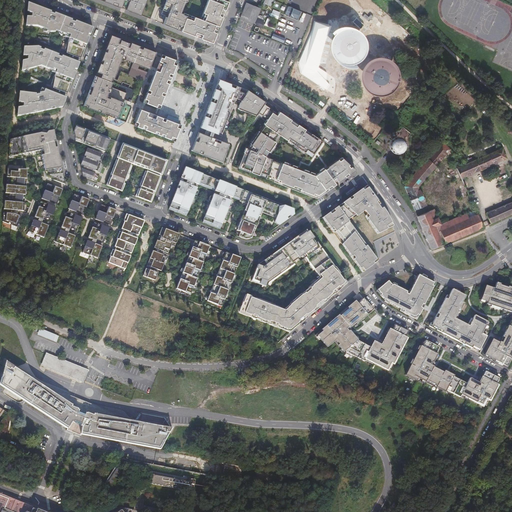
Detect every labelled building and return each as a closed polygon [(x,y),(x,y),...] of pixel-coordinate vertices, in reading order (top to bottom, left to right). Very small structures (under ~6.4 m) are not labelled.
[(98,0),(123,9),(140,16),(143,9),(144,5),(145,0),(98,0)] [(187,0),(166,0),(159,19),(165,21),(163,25),(196,38),(212,44),(215,36),(220,22),(224,12),(228,2),(222,0),(207,0),(200,20),(183,13),(183,14),(181,13),(185,1),(187,2),(187,0)] [(349,5),(349,4),(349,3),(349,1),(348,0),(347,0),(337,0),(336,1),(336,3),(336,4),(336,5),(336,6),(337,8),(338,9),(339,9),(340,10),(341,11),(343,11),(344,11),(345,10),(346,10),(347,9),(348,8),(349,7),(349,5)] [(260,8),(243,1),(237,18),(254,24),(260,8)] [(77,62),(79,58),(81,59),(85,49),(89,37),(87,36),(88,34),(90,35),(93,28),(91,27),(30,3),(28,2),(27,12),(29,12),(32,13),(32,17),(29,17),(26,17),(25,26),(28,26),(36,26),(47,30),(46,32),(55,32),(55,31),(59,32),(59,33),(63,36),(63,34),(65,34),(64,36),(69,38),(64,50),(67,51),(66,53),(70,55),(68,58),(77,62)] [(298,19),(301,11),(289,6),(285,14),(298,19)] [(263,27),(265,21),(258,18),(256,24),(263,27)] [(319,67),(328,24),(314,21),(312,33),(308,40),(307,44),(304,48),(304,51),(302,54),(298,72),(327,89),(330,83),(326,81),(328,72),(319,67)] [(404,33),(393,23),(386,32),(396,41),(404,33)] [(337,31),(332,36),(329,42),(329,49),(331,55),(336,60),(342,64),(349,64),(355,63),(361,59),(364,53),(366,47),(365,40),(361,34),(356,30),(350,28),(343,28),(337,31)] [(159,54),(115,36),(87,107),(108,115),(120,120),(130,93),(116,87),(115,88),(113,88),(125,59),(133,62),(140,65),(152,70),(159,54)] [(39,37),(35,40),(50,46),(50,39),(39,37)] [(64,97),(65,93),(67,94),(71,84),(76,72),(74,71),(74,69),(77,70),(79,63),(77,62),(68,58),(38,47),(26,47),(23,47),(23,56),(25,56),(28,56),(27,59),(25,60),(22,61),(21,71),(24,70),(41,66),(52,70),(52,72),(55,73),(51,85),(53,86),(52,88),(56,90),(55,93),(64,97)] [(160,108),(162,109),(181,62),(164,56),(146,103),(148,104),(160,108)] [(367,60),(362,65),(359,72),(359,79),(361,86),(366,91),(372,94),(380,95),(387,93),(392,89),(396,83),(398,76),(397,69),(393,63),(387,58),(381,56),(373,57),(367,60)] [(139,68),(140,65),(133,62),(128,75),(147,83),(151,73),(139,68)] [(28,86),(42,82),(31,77),(28,86)] [(250,92),(221,81),(204,125),(203,128),(209,131),(216,134),(224,137),(238,102),(241,103),(238,109),(259,116),(260,114),(270,121),(266,126),(267,126),(262,133),(261,133),(249,150),(248,149),(246,155),(247,156),(242,168),(252,173),(261,176),(262,175),(269,178),(268,180),(276,183),(276,181),(290,187),(294,188),(318,198),(333,187),(334,188),(338,185),(327,170),(317,177),(268,159),(287,139),(314,158),(324,143),(250,92)] [(392,104),(398,109),(414,90),(408,85),(392,104)] [(21,92),(19,92),(18,102),(20,102),(23,102),(24,106),(20,107),(18,108),(17,117),(19,116),(33,113),(36,113),(51,110),(54,109),(59,108),(62,108),(66,98),(64,97),(55,93),(45,89),(41,88),(39,93),(36,94),(21,92)] [(454,100),(450,94),(446,99),(444,100),(442,103),(454,112),(465,104),(471,100),(473,98),(471,96),(461,88),(459,89),(458,91),(454,94),(456,97),(454,100)] [(362,113),(368,117),(374,108),(367,103),(362,113)] [(137,126),(177,142),(184,126),(159,117),(157,116),(145,111),(143,110),(137,126)] [(490,128),(495,139),(501,136),(496,125),(490,128)] [(78,137),(79,142),(94,148),(104,152),(107,153),(113,140),(92,131),(88,130),(82,128),(79,126),(79,128),(77,132),(78,137)] [(391,132),(391,136),(391,137),(389,138),(388,140),(387,141),(387,144),(387,146),(388,148),(389,150),(390,151),(392,152),(394,152),(396,153),(398,152),(400,151),(402,150),(403,148),(404,146),(407,146),(407,141),(407,140),(408,138),(408,137),(410,133),(403,127),(400,129),(398,131),(397,131),(394,132),(391,132)] [(24,137),(14,140),(14,143),(13,148),(13,157),(45,151),(46,156),(50,179),(68,186),(57,131),(39,134),(34,135),(29,137),(24,137)] [(201,133),(194,151),(224,163),(231,145),(214,139),(207,136),(201,133)] [(407,181),(404,185),(412,203),(415,210),(426,205),(418,186),(443,158),(444,157),(445,158),(451,151),(441,141),(408,180),(407,179),(405,180),(407,181)] [(170,162),(125,144),(108,186),(122,191),(125,183),(124,183),(125,180),(126,181),(132,166),(131,165),(131,164),(149,171),(149,172),(147,172),(142,187),(143,187),(142,190),(141,189),(137,197),(153,204),(170,162)] [(495,149),(462,164),(456,167),(460,177),(461,178),(506,158),(500,147),(499,147),(497,144),(496,144),(495,144),(494,144),(494,145),(493,146),(495,149)] [(106,156),(103,155),(104,152),(94,148),(92,151),(90,150),(83,166),(85,167),(84,170),(94,173),(95,171),(100,172),(106,156)] [(342,159),(329,169),(339,185),(356,172),(342,159)] [(460,177),(456,167),(454,165),(447,168),(452,180),(460,177)] [(23,171),(11,169),(6,224),(19,229),(23,220),(26,214),(30,183),(31,171),(23,171)] [(204,175),(204,176),(187,169),(171,211),(189,218),(202,184),(217,190),(205,224),(222,231),(234,200),(249,205),(239,232),(243,233),(241,238),(247,240),(254,239),(255,236),(264,214),(278,219),(276,223),(282,226),(297,215),(294,211),(283,206),(269,201),(255,196),(255,195),(238,189),(223,183),(204,175)] [(338,185),(339,185),(329,169),(327,170),(338,185)] [(97,181),(99,175),(94,173),(84,170),(85,177),(97,181)] [(463,183),(461,178),(460,177),(452,180),(454,186),(463,183)] [(50,184),(48,183),(46,187),(42,198),(48,200),(46,203),(43,202),(41,201),(39,205),(35,216),(34,219),(29,232),(46,238),(51,226),(42,222),(43,219),(50,222),(52,223),(54,219),(58,208),(57,207),(58,204),(59,205),(60,201),(65,189),(50,184)] [(460,200),(469,196),(463,183),(454,186),(460,200)] [(325,218),(323,220),(326,224),(334,236),(342,247),(359,272),(363,269),(374,262),(367,254),(370,252),(348,222),(355,217),(357,219),(365,213),(369,219),(367,221),(376,232),(377,231),(380,235),(392,227),(387,216),(369,190),(367,188),(363,191),(325,218)] [(85,215),(91,200),(78,195),(77,199),(75,198),(63,227),(71,230),(70,233),(62,230),(57,243),(72,249),(84,218),(79,216),(80,213),(85,215)] [(511,213),(511,202),(486,213),(490,223),(511,213)] [(463,208),(465,214),(476,210),(473,204),(463,208)] [(96,223),(84,254),(99,259),(104,246),(97,244),(98,241),(105,243),(118,211),(103,205),(97,220),(103,222),(102,225),(96,223)] [(457,237),(483,226),(476,210),(465,214),(440,224),(434,209),(417,215),(424,232),(431,248),(457,237)] [(134,237),(135,234),(141,236),(146,221),(128,214),(125,221),(126,222),(124,229),(125,230),(124,233),(121,232),(119,239),(120,239),(116,247),(118,247),(117,250),(115,249),(112,256),(113,256),(110,263),(127,270),(132,257),(127,254),(128,251),(134,254),(139,239),(134,237)] [(156,273),(157,270),(162,272),(168,257),(162,255),(163,252),(169,255),(172,247),(176,249),(181,235),(167,230),(164,228),(161,236),(159,241),(156,249),(158,250),(157,253),(154,252),(148,267),(152,268),(151,271),(147,270),(144,277),(156,282),(159,274),(156,273)] [(272,257),(259,266),(258,266),(251,281),(265,286),(267,286),(268,282),(293,264),(292,262),(304,253),(307,256),(306,257),(314,269),(315,268),(317,270),(316,270),(321,278),(313,285),(313,286),(310,288),(311,289),(305,293),(305,292),(302,295),(302,294),(290,305),(288,307),(288,308),(285,310),(270,305),(247,296),(243,308),(242,308),(241,311),(246,313),(245,314),(250,316),(251,316),(253,317),(253,316),(257,318),(260,319),(259,320),(267,322),(270,323),(278,325),(278,326),(280,327),(288,330),(291,331),(298,325),(315,311),(315,310),(317,308),(316,308),(323,302),(323,303),(325,301),(326,302),(338,292),(345,285),(318,244),(316,245),(313,241),(315,240),(309,233),(307,235),(306,234),(302,237),(301,236),(294,241),(295,242),(273,258),(272,257)] [(202,244),(195,241),(175,289),(192,296),(211,247),(204,244),(202,244)] [(229,254),(227,253),(208,302),(223,308),(242,259),(239,258),(229,254)] [(389,282),(388,281),(377,291),(386,301),(401,309),(400,311),(416,319),(422,308),(422,307),(435,283),(419,275),(409,295),(408,294),(408,292),(396,286),(389,282)] [(495,288),(486,285),(481,299),(485,301),(484,303),(488,304),(488,306),(499,310),(500,308),(511,313),(511,312),(511,293),(509,293),(511,287),(508,286),(507,287),(500,284),(501,283),(497,282),(495,288)] [(445,302),(443,301),(437,313),(436,315),(435,317),(432,323),(430,322),(429,326),(435,329),(435,327),(443,331),(442,333),(458,341),(464,344),(474,350),(478,351),(484,340),(479,338),(483,331),(484,332),(487,326),(485,325),(472,319),(467,329),(453,322),(457,316),(462,307),(460,306),(463,299),(451,292),(445,302)] [(355,300),(337,316),(350,330),(361,320),(374,310),(364,298),(360,301),(357,303),(355,300)] [(350,330),(337,316),(322,329),(323,331),(318,336),(328,347),(336,340),(340,344),(338,345),(344,352),(345,351),(357,357),(365,344),(358,340),(358,339),(350,331),(350,330)] [(492,339),(484,355),(499,362),(498,363),(501,365),(502,365),(503,364),(507,366),(511,359),(511,321),(510,327),(508,326),(501,339),(499,343),(492,339)] [(408,331),(395,324),(391,331),(390,330),(383,343),(381,346),(374,342),(371,347),(365,344),(357,357),(363,361),(363,360),(370,364),(371,361),(387,369),(390,363),(393,365),(406,339),(405,338),(408,331)] [(425,383),(434,367),(432,365),(434,362),(437,355),(436,354),(439,347),(426,340),(422,347),(421,346),(405,376),(416,382),(418,379),(425,383)] [(88,371),(45,353),(40,366),(83,384),(88,371)] [(13,363),(6,362),(2,385),(69,431),(83,436),(168,451),(180,431),(169,429),(100,415),(93,415),(13,363)] [(434,367),(425,383),(445,393),(446,390),(453,394),(460,380),(453,377),(454,375),(447,372),(434,365),(434,367)] [(499,378),(494,376),(485,371),(482,378),(480,376),(479,379),(477,382),(469,378),(467,384),(460,380),(453,394),(460,397),(461,395),(470,399),(483,406),(487,398),(490,400),(497,385),(495,385),(499,378)] [(0,444),(5,446),(11,415),(7,413),(6,415),(3,418),(0,422),(0,423),(0,444)] [(243,476),(245,467),(239,466),(240,460),(225,457),(225,460),(224,460),(220,477),(242,481),(243,476)] [(115,488),(123,470),(115,466),(107,485),(115,488)] [(190,491),(192,482),(153,475),(151,484),(190,491)] [(285,489),(286,484),(243,476),(242,481),(285,489)] [(47,511),(0,492),(0,511),(123,511),(121,510),(120,510),(117,511),(47,511)]
